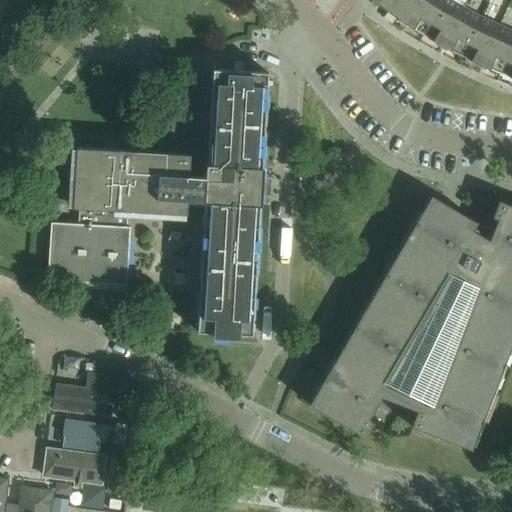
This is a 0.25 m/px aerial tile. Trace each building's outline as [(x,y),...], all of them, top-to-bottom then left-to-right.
[(369,0),(378,6),(388,13),(396,0),(369,0)] [(396,0),(388,13),(397,19),(405,25),(421,0),(396,0)] [(421,0),(405,25),(414,31),(424,36),(445,0),(421,0)] [(448,0),(445,0),(424,36),(433,42),(442,47),(464,8),(448,0)] [(464,8),(442,47),(461,57),(481,18),(464,8)] [(481,18),(461,57),(471,62),(481,67),(499,26),(481,18)] [(511,31),(499,26),(481,67),(490,71),(500,75),(511,46),(511,31)] [(511,46),(500,75),(511,79),(511,46)] [(262,205),(262,202),(262,194),(266,194),(267,181),(263,181),(264,169),(263,169),(268,74),(214,70),(208,165),(207,166),(191,165),(191,155),(77,148),(74,208),(80,209),(79,225),(52,223),(48,281),(127,286),(131,228),(127,228),(128,212),(188,215),(188,207),(206,208),(206,214),(211,214),(205,317),(200,316),(199,332),(214,333),(214,337),(240,339),(241,335),(253,336),(254,320),(249,320),(256,205),(262,205)] [(194,91),(174,90),(172,134),(192,135),(194,91)] [(399,268),(393,279),(386,290),(380,286),(362,316),(369,320),(356,342),(349,338),(332,368),(339,372),(326,394),(319,390),(310,406),(365,438),(375,423),(369,420),(382,398),(418,412),(412,427),(472,451),(479,434),(472,431),(476,419),(481,407),(488,410),(500,378),(493,375),(503,351),(510,354),(511,347),(511,206),(504,203),(499,201),(493,218),(499,220),(491,241),(473,231),(478,223),(432,197),(423,212),(429,216),(416,238),(410,235),(393,264),(399,268)] [(54,386),(50,417),(110,423),(113,392),(54,386)] [(130,417),(133,392),(121,390),(119,410),(118,416),(130,417)] [(46,449),(106,457),(110,423),(50,417),(46,449)] [(126,442),(129,426),(117,424),(114,444),(112,458),(109,478),(121,480),(124,460),(136,461),(138,445),(126,442)] [(43,482),(102,488),(106,457),(46,449),(43,482)] [(0,511),(4,511),(5,505),(8,480),(0,479),(0,511)] [(49,511),(52,495),(53,488),(21,484),(18,506),(5,505),(4,511),(49,511)]
